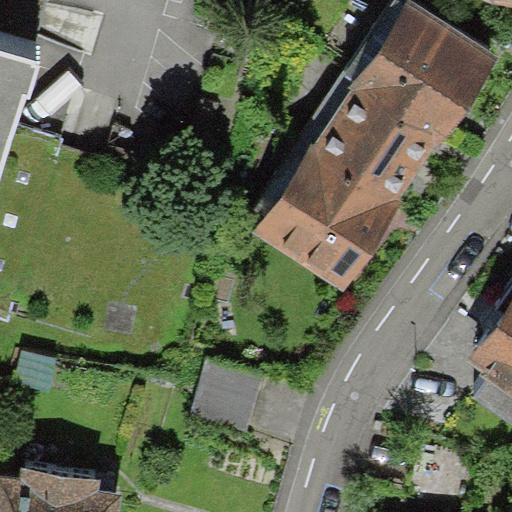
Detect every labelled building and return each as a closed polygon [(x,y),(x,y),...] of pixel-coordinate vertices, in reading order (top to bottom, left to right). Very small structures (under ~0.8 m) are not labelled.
[(47,0),(0,0),(0,202),(54,37),(36,30),(47,0)] [(502,52),(425,0),(406,0),(253,223),(343,284),(502,52)] [(511,281),(469,345),(494,361),(478,384),(511,407),(511,281)] [(271,379),(214,360),(193,419),(251,438),(271,379)] [(31,466),(0,461),(0,462),(0,511),(123,511),(128,485),(105,481),(107,465),(33,455),(31,466)]
